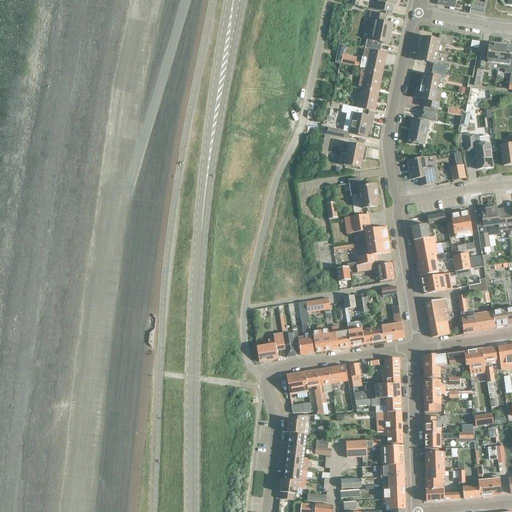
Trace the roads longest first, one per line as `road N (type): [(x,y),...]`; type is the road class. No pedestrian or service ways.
road 1 (secondary): [(193,511),(199,242),(232,0)]
road 2 (residential): [(267,511),(276,440),(267,374),(411,349)]
road 3 (residential): [(398,201),(386,146),(417,14)]
road 4 (residential): [(416,511),(411,349)]
road 5 (residential): [(419,349),(398,201)]
